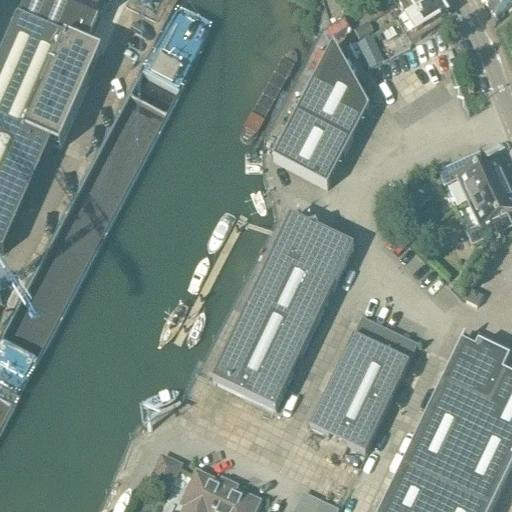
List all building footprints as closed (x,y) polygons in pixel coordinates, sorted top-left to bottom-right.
[(46,0),(73,11),(60,40),(82,50),(95,21),(96,21),(105,0),(46,0)] [(417,13),(396,25),(410,47),(444,26),(441,22),(449,17),(438,0),(437,0),(417,13)] [(417,13),(437,0),(410,0),(410,1),(400,6),(408,18),(417,12),(417,13)] [(511,0),(479,0),(495,20),(511,6),(511,5),(511,3),(511,0)] [(18,22),(0,63),(0,255),(4,257),(52,147),(61,151),(102,59),(93,54),(82,50),(60,40),(18,22)] [(334,49),(274,164),(327,193),(369,114),(334,49)] [(469,206),(508,188),(497,165),(477,174),(471,161),(438,176),(445,190),(458,184),(469,206)] [(511,197),(508,188),(469,206),(479,229),(466,235),(473,249),(506,234),(499,221),(511,215),(511,197)] [(310,230),(291,221),(213,385),(275,414),(354,251),(319,234),(316,228),(310,230)] [(483,300),(472,295),(467,305),(477,311),(483,300)] [(418,349),(362,322),(310,432),(366,459),(418,349)] [(475,354),(461,347),(382,511),(492,511),(511,471),(511,381),(503,377),(510,363),(478,347),(475,354)] [(181,469),(162,460),(151,484),(170,493),(181,469)] [(256,511),(259,507),(197,477),(182,509),(184,510),(182,511),(256,511)]
